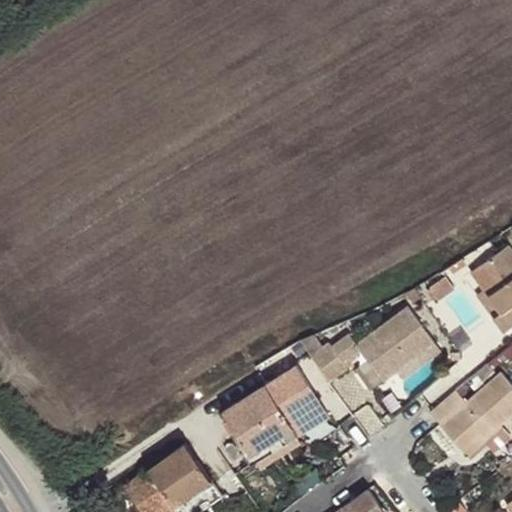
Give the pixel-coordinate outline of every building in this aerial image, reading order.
[(511,248),(509,245),(471,272),(484,291),(501,314),(493,319),(503,332),(511,325),(511,248)] [(458,282),(471,272),(462,258),(448,268),(458,282)] [(501,314),(484,291),(477,295),(493,319),(501,314)] [(310,356),(330,382),(350,368),(345,362),(362,350),(384,380),(396,370),(436,341),(409,304),(357,344),(350,333),(333,346),(330,342),(310,356)] [(442,350),(436,341),(396,370),(403,379),(442,350)] [(451,362),(460,361),(460,352),(451,353),(451,362)] [(310,358),(298,365),(304,375),(317,367),(310,358)] [(490,364),(470,382),(475,388),(495,369),(490,364)] [(224,410),(250,452),(324,407),(304,375),(298,365),(224,410)] [(432,413),(463,447),(479,433),(486,439),(511,415),(511,382),(501,370),(467,402),(457,391),(432,413)] [(324,407),(250,452),(256,461),(330,416),(324,407)] [(479,433),(463,447),(469,454),(486,439),(479,433)] [(142,511),(164,511),(211,481),(186,443),(125,485),(142,511)] [(211,481),(164,511),(198,511),(222,497),(211,481)] [(386,511),(371,488),(336,511),(386,511)]
